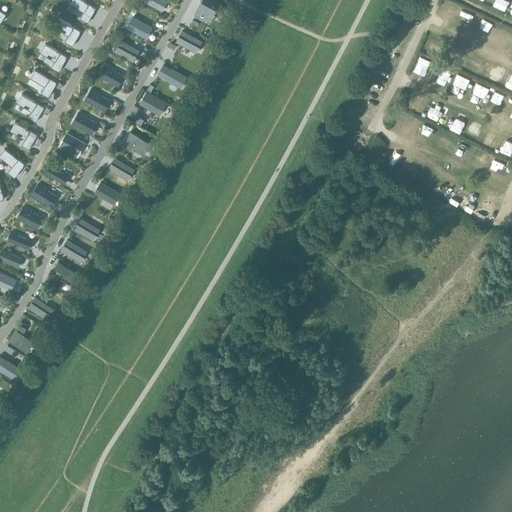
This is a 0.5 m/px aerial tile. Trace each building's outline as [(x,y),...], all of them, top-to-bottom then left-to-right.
[(88,22),(96,8),(82,0),(71,0),(69,3),(84,12),(80,18),(88,22)] [(167,0),(142,0),(142,1),(162,11),(168,0),(167,0)] [(202,0),(194,15),(203,20),(208,23),(209,23),(211,19),(213,15),(214,16),(216,13),(215,12),(218,6),(218,7),(219,6),(207,0),(202,0)] [(21,15),(13,28),(21,33),(24,27),(27,29),(31,21),(21,15)] [(132,17),(126,28),(146,39),(152,28),(132,17)] [(72,45),(81,31),(59,18),(54,27),(69,35),(65,41),(72,45)] [(94,25),(103,28),(106,22),(98,18),(94,25)] [(182,31),(176,42),(196,53),(202,42),(182,31)] [(119,40),(113,51),(133,62),(139,51),(119,40)] [(58,71),(67,57),(45,44),(40,52),(55,61),(51,67),(58,71)] [(78,46),(74,55),(87,61),(91,52),(78,46)] [(164,64),(158,75),(165,80),(177,86),(184,75),(171,69),(164,64)] [(104,65),(98,76),(118,87),(124,76),(104,65)] [(48,97),(57,83),(35,70),(30,77),(45,86),(41,93),(48,97)] [(71,87),(76,74),(66,70),(60,82),(71,87)] [(90,90),(85,100),(104,111),(110,101),(90,90)] [(146,93),(140,104),(159,115),(162,111),(163,111),(164,109),(163,109),(163,108),(165,104),(146,93)] [(35,121),(44,107),(22,94),(17,102),(32,111),(28,117),(35,121)] [(78,113),(72,123),(92,134),(98,124),(78,113)] [(29,149),(37,134),(15,122),(10,130),(25,139),(22,145),(29,149)] [(468,132),(480,137),(484,127),(472,122),(468,132)] [(130,132),(124,143),(144,155),(150,144),(130,132)] [(67,133),(59,146),(77,156),(85,143),(67,133)] [(103,154),(104,142),(98,141),(96,153),(103,154)] [(502,151),(511,154),(511,143),(505,141),(502,151)] [(14,177),(25,164),(5,148),(0,153),(0,156),(12,166),(8,172),(14,177)] [(480,149),(476,158),(488,163),(492,155),(480,149)] [(115,158),(108,169),(128,180),(134,170),(115,158)] [(48,165),(43,172),(64,184),(68,177),(48,165)] [(101,182),(94,193),(114,204),(120,194),(101,182)] [(38,185),(31,195),(51,207),(57,197),(38,185)] [(478,203),(473,213),(484,219),(489,208),(478,203)] [(22,208),(17,219),(38,228),(43,218),(22,208)] [(80,218),(73,229),(93,240),(99,230),(80,218)] [(10,232),(7,240),(29,250),(33,242),(10,232)] [(67,240),(61,250),(80,262),(87,251),(67,240)] [(2,250),(0,255),(0,258),(19,266),(22,259),(2,250)] [(58,261),(54,268),(75,282),(79,275),(58,261)] [(0,272),(0,285),(11,291),(16,280),(0,272)] [(35,297),(28,307),(48,320),(55,309),(35,297)] [(15,329),(8,340),(28,353),(35,342),(15,329)] [(0,355),(0,369),(15,379),(21,369),(0,355)]
